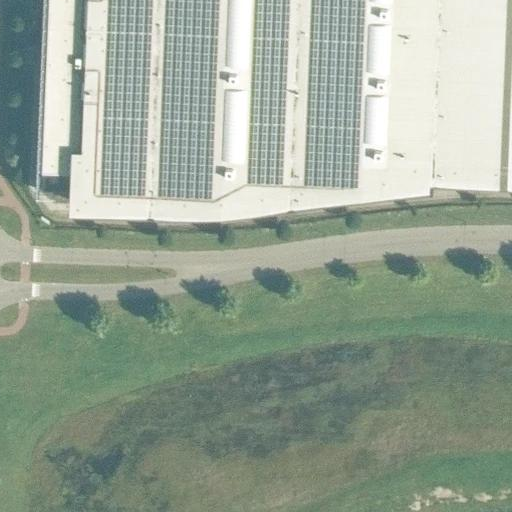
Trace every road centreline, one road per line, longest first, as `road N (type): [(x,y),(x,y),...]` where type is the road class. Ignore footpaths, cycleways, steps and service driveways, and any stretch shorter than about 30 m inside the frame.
road 1 (unclassified): [(511,240),(242,262)]
road 2 (unclassified): [(0,291),(148,289),(242,262)]
road 3 (unclassified): [(242,262),(0,254)]
